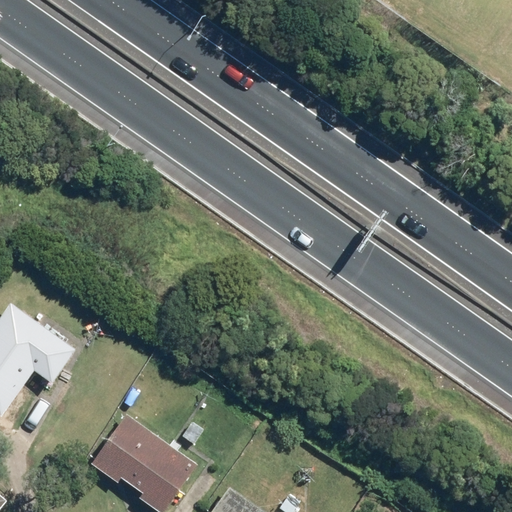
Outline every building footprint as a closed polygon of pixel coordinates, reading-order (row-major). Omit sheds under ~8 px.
[(22,304),(0,329),(0,416),(1,418),(38,376),(51,387),(80,354),(22,304)] [(192,417),(177,434),(195,450),(210,432),(192,417)] [(126,419),(95,462),(162,509),(192,465),(126,419)] [(262,511),(230,490),(214,511),(262,511)] [(288,492),(275,508),(279,511),(301,511),(306,506),(288,492)]
